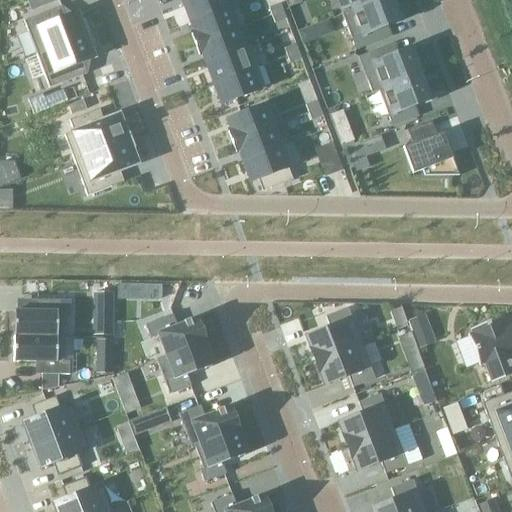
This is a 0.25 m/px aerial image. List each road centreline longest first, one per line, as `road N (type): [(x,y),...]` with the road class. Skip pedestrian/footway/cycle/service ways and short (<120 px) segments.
road 1 (residential): [(111,0),(189,205),(511,208)]
road 2 (residential): [(225,291),(511,296)]
road 3 (residential): [(225,291),(300,493),(319,511)]
road 4 (residential): [(511,145),(457,0)]
